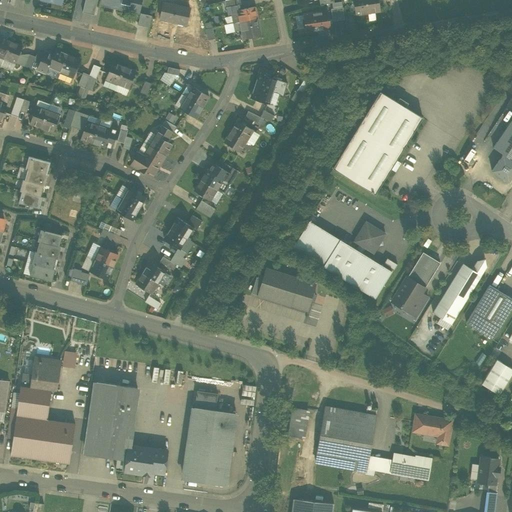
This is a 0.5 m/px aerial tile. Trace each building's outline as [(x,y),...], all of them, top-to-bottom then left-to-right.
[(142,0),(104,0),(104,3),(117,6),(116,9),(139,14),(139,13),(142,0)] [(353,0),(355,15),(368,13),(365,0),(353,0)] [(378,0),(365,0),(368,13),(374,12),(380,11),(378,0)] [(97,3),(85,1),(82,12),(94,15),(97,3)] [(51,8),(62,11),(64,5),(62,4),(52,2),(51,8)] [(160,19),(173,22),(174,18),(187,21),(190,9),(179,6),(179,5),(172,4),(171,6),(163,4),(160,19)] [(228,16),(231,15),(237,13),(237,12),(239,12),(239,10),(240,10),(239,4),(226,8),(228,16)] [(255,7),(240,10),(239,10),(239,12),(237,12),(237,13),(239,22),(257,18),(255,7)] [(331,9),(332,21),(344,19),(342,7),(333,9),(331,9)] [(305,26),(306,32),(319,30),(329,28),(329,24),(330,24),(329,19),(328,20),(327,11),(304,15),(304,16),(305,26)] [(138,25),(149,27),(152,16),(140,13),(138,25)] [(298,27),(305,26),(304,16),(297,18),(298,27)] [(261,35),(257,18),(239,22),(233,23),(235,32),(241,31),(243,39),(261,35)] [(235,32),(233,23),(224,25),(226,33),(235,32)] [(205,29),(208,40),(215,39),(213,28),(205,29)] [(330,35),(329,28),(319,30),(320,37),(330,35)] [(0,56),(4,58),(11,42),(0,37),(0,56)] [(22,46),(11,42),(4,58),(15,63),(18,55),(22,46)] [(48,67),(60,72),(67,54),(55,49),(53,55),(48,67)] [(37,51),(35,57),(31,66),(32,66),(38,69),(44,54),(37,51)] [(46,73),(48,67),(53,55),(45,52),(44,54),(38,69),(37,69),(46,73)] [(80,59),(67,54),(60,72),(72,77),(80,59)] [(30,55),(18,55),(15,63),(25,67),(30,55)] [(31,69),(32,66),(31,66),(35,57),(30,55),(25,67),(31,69)] [(12,70),(15,63),(4,58),(1,66),(12,70)] [(106,79),(117,84),(124,67),(112,62),(106,79)] [(94,65),(89,77),(96,79),(100,68),(94,65)] [(135,71),(124,67),(117,84),(129,88),(135,71)] [(260,69),(255,86),(273,91),(276,93),(279,94),(283,96),(287,83),(276,79),(271,77),(273,72),(260,69)] [(176,74),(165,71),(160,79),(169,85),(176,74)] [(70,83),(72,77),(60,72),(58,78),(70,83)] [(85,88),(89,77),(83,74),(78,86),(85,88)] [(96,79),(89,77),(85,88),(81,98),(85,99),(89,90),(91,91),(96,79)] [(117,84),(106,79),(103,86),(114,90),(117,84)] [(303,81),(298,89),(303,93),(309,84),(303,81)] [(140,93),(145,95),(150,84),(145,82),(140,93)] [(129,88),(117,84),(114,90),(126,95),(129,88)] [(181,94),(187,97),(193,87),(188,84),(181,94)] [(269,104),(273,91),(255,86),(251,98),(269,104)] [(193,87),(187,97),(202,107),(209,96),(193,87)] [(291,99),(297,103),(303,93),(298,89),(297,89),(291,99)] [(333,168),(375,194),(422,118),(406,108),(408,104),(399,98),(396,102),(380,91),(333,168)] [(180,108),(187,97),(181,94),(175,105),(180,108)] [(196,118),(202,107),(187,97),(180,108),(196,118)] [(17,117),(19,110),(23,100),(17,98),(11,115),(17,117)] [(30,102),(23,100),(19,110),(26,113),(30,102)] [(30,124),(41,128),(47,110),(36,106),(30,124)] [(70,128),(70,126),(75,111),(69,109),(63,126),(70,128)] [(60,114),(47,110),(41,128),(54,132),(60,114)] [(260,117),(270,122),(273,115),(264,110),(260,117)] [(81,113),(75,111),(70,126),(76,128),(81,113)] [(245,117),(258,123),(260,117),(248,111),(245,117)] [(164,119),(165,120),(171,123),(175,116),(169,112),(164,119)] [(76,128),(83,130),(86,121),(88,115),(81,113),(76,128)] [(101,117),(99,125),(109,129),(112,121),(101,117)] [(511,118),(493,147),(503,154),(511,160),(511,118)] [(162,125),(173,132),(176,127),(171,123),(165,120),(162,125)] [(81,139),(93,143),(99,125),(86,121),(83,130),(81,139)] [(237,121),(230,131),(246,141),(253,130),(237,121)] [(109,129),(99,125),(93,143),(105,147),(105,146),(110,129),(109,129)] [(162,125),(156,135),(167,141),(173,132),(162,125)] [(111,126),(110,129),(105,146),(112,148),(118,129),(111,126)] [(117,141),(124,143),(126,136),(127,132),(120,129),(117,141)] [(259,134),(253,130),(246,141),(252,145),(259,134)] [(240,152),(246,141),(230,131),(224,142),(240,152)] [(172,145),(167,141),(156,135),(149,146),(165,155),(172,145)] [(132,138),(126,136),(124,143),(122,148),(129,150),(132,138)] [(166,155),(165,155),(149,146),(143,156),(159,166),(166,155)] [(152,177),(159,166),(143,156),(138,153),(131,164),(152,177)] [(511,177),(511,160),(503,154),(491,171),(508,182),(511,177)] [(26,169),(28,169),(47,174),(50,162),(29,157),(26,169)] [(212,163),(208,170),(223,179),(224,180),(229,173),(212,163)] [(65,178),(71,180),(74,169),(68,167),(65,178)] [(229,173),(224,180),(230,184),(237,171),(232,168),(229,173)] [(28,169),(25,180),(44,185),(44,186),(45,186),(49,174),(47,174),(28,169)] [(80,171),(74,169),(71,180),(77,182),(80,171)] [(201,180),(217,190),(222,181),(223,179),(208,170),(207,169),(201,180)] [(85,173),(80,171),(77,182),(82,183),(85,173)] [(91,174),(85,173),(82,183),(88,185),(90,177),(91,174)] [(93,186),(98,188),(99,185),(102,177),(96,175),(95,179),(93,186)] [(20,191),(21,192),(22,191),(41,196),(44,186),(44,185),(25,180),(23,179),(20,191)] [(210,200),(217,190),(201,180),(194,191),(210,200)] [(223,194),(229,185),(222,181),(217,190),(223,194)] [(229,185),(223,194),(229,198),(235,189),(229,185)] [(129,188),(123,199),(139,209),(145,198),(129,188)] [(217,190),(210,200),(217,205),(223,194),(217,190)] [(43,197),(41,196),(22,191),(21,192),(18,203),(39,208),(43,197)] [(203,196),(201,199),(213,206),(214,204),(203,196)] [(132,220),(139,209),(123,199),(116,210),(132,220)] [(196,209),(210,217),(215,209),(202,200),(196,209)] [(193,228),(196,229),(200,222),(190,216),(185,223),(193,228)] [(177,218),(171,229),(186,238),(193,228),(185,223),(177,218)] [(293,247),(323,266),(340,239),(309,221),(293,247)] [(354,241),(360,244),(365,247),(373,253),(378,245),(378,246),(383,245),(381,240),(385,234),(366,222),(354,241)] [(122,231),(105,223),(103,229),(114,234),(119,236),(122,231)] [(37,241),(39,241),(59,246),(62,235),(41,229),(37,241)] [(100,235),(111,240),(114,234),(103,229),(100,235)] [(180,249),(186,238),(171,229),(164,239),(178,248),(180,249)] [(340,239),(323,266),(375,298),(392,271),(362,253),(356,250),(340,239)] [(61,247),(59,246),(39,241),(36,252),(55,257),(55,258),(57,258),(61,247)] [(360,244),(356,250),(362,253),(365,247),(360,244)] [(101,247),(95,259),(113,267),(118,255),(101,247)] [(175,253),(182,257),(185,252),(180,249),(178,248),(175,253)] [(53,268),(55,258),(55,257),(36,252),(34,252),(31,263),(33,264),(52,269),(53,268)] [(407,277),(425,288),(440,263),(423,252),(407,277)] [(175,253),(170,261),(176,265),(180,267),(185,259),(182,257),(175,253)] [(173,270),(176,265),(170,261),(163,256),(163,257),(160,262),(173,270)] [(107,279),(113,267),(95,259),(90,271),(107,279)] [(477,261),(472,269),(481,275),(486,267),(484,259),(477,261)] [(142,273),(158,283),(165,272),(149,262),(142,273)] [(481,275),(472,269),(463,263),(433,313),(441,318),(451,324),(481,275)] [(54,269),(53,268),(52,269),(33,264),(30,275),(51,281),(54,269)] [(290,305),(307,311),(315,284),(298,279),(266,268),(263,279),(258,295),(290,305)] [(71,280),(78,282),(81,273),(81,271),(74,269),(71,280)] [(88,275),(81,273),(78,282),(77,284),(85,286),(88,275)] [(151,293),(158,283),(142,273),(136,284),(151,293)] [(251,293),(258,295),(263,279),(256,277),(251,293)] [(409,312),(415,316),(419,309),(420,310),(428,297),(421,293),(425,288),(407,277),(392,302),(409,312)] [(466,323),(493,339),(511,308),(511,298),(489,284),(466,323)] [(145,302),(157,309),(161,303),(148,296),(145,302)] [(447,330),(451,324),(441,318),(437,324),(447,330)] [(65,351),(62,366),(75,368),(77,353),(65,351)] [(364,360),(358,358),(354,370),(360,371),(364,360)] [(21,385),(52,390),(53,381),(57,381),(60,366),(48,364),(48,362),(35,360),(33,374),(22,373),(21,385)] [(511,369),(497,360),(482,384),(499,395),(511,373),(511,369)] [(0,411),(5,412),(9,381),(0,379),(0,411)] [(86,455),(116,459),(125,460),(128,445),(129,445),(137,387),(96,381),(86,455)] [(254,404),(255,385),(242,384),(240,403),(254,404)] [(10,455),(69,463),(75,423),(47,419),(51,394),(20,389),(17,409),(13,439),(10,455)] [(197,391),(194,407),(215,410),(218,394),(197,391)] [(356,470),(365,472),(366,472),(368,458),(376,415),(325,406),(317,452),(316,462),(357,469),(356,470)] [(235,413),(215,410),(194,407),(184,480),(224,486),(235,413)] [(7,438),(13,439),(17,409),(11,408),(7,438)] [(288,435),(302,438),(307,410),(293,408),(288,435)] [(437,443),(448,445),(452,420),(446,419),(446,420),(443,420),(443,419),(425,416),(424,419),(422,433),(438,436),(437,443)] [(412,431),(422,433),(424,419),(415,417),(412,431)] [(168,451),(129,445),(128,445),(125,460),(116,459),(115,470),(124,471),(150,475),(151,471),(164,473),(165,469),(167,468),(165,466),(168,451)] [(427,479),(428,479),(431,458),(422,457),(422,459),(393,454),(392,463),(390,472),(403,475),(403,473),(427,477),(427,479)] [(478,482),(488,483),(495,484),(495,483),(496,475),(498,476),(499,468),(497,467),(498,459),(481,457),(478,482)] [(392,463),(368,458),(366,472),(365,472),(365,473),(373,475),(374,469),(390,472),(392,463)] [(497,483),(495,483),(495,484),(488,483),(487,492),(496,493),(497,483)] [(493,511),(496,493),(487,492),(486,492),(483,511),(493,511)] [(291,511),(332,511),(334,503),(293,499),(291,511)] [(35,511),(42,511),(44,504),(37,503),(35,511)]
